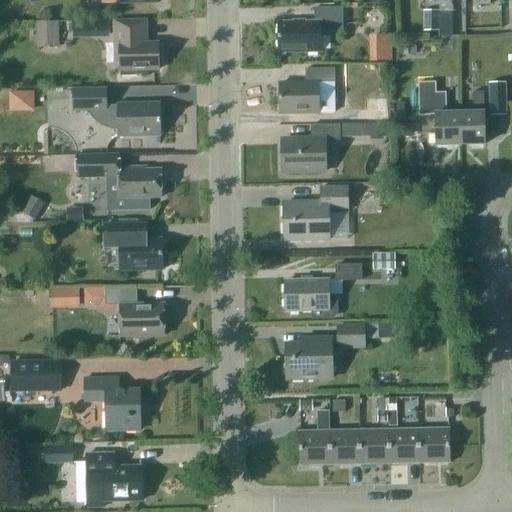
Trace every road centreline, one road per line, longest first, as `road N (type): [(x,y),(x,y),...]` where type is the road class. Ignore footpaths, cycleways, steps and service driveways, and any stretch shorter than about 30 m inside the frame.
road 1 (tertiary): [(230,506),(221,0)]
road 2 (residential): [(492,505),(486,206),(497,188),(511,187)]
road 3 (residential): [(230,506),(492,505)]
